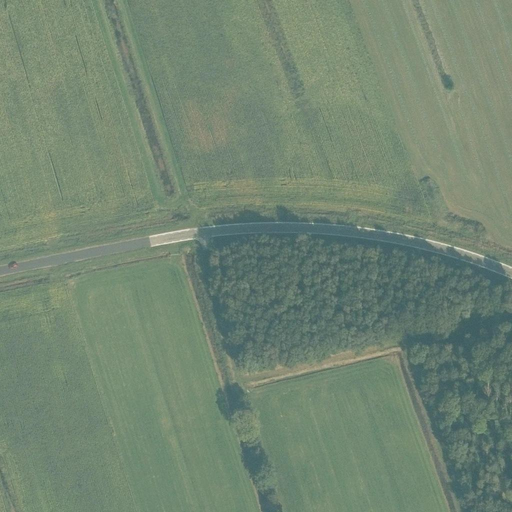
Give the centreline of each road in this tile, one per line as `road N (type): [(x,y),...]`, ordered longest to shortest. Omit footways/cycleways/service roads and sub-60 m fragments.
road 1 (unclassified): [(0,271),(254,228),(387,237),(511,276)]
road 2 (track): [(200,233),(207,283),(278,511)]
